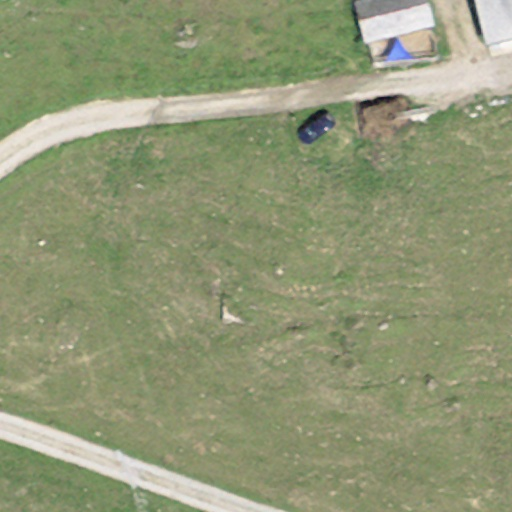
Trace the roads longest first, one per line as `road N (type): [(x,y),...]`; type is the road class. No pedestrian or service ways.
road 1 (track): [(511,68),(116,115),(0,160)]
road 2 (track): [(0,425),(255,511)]
